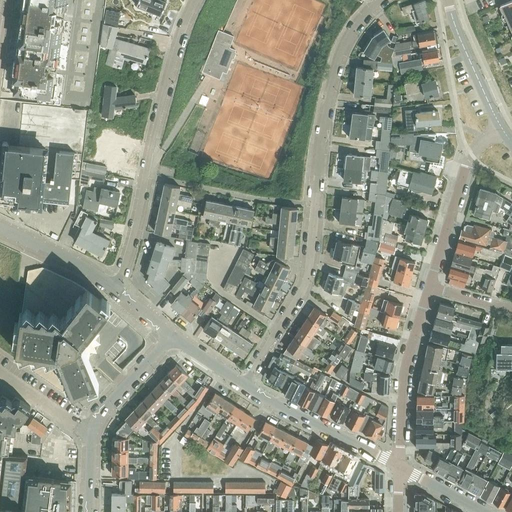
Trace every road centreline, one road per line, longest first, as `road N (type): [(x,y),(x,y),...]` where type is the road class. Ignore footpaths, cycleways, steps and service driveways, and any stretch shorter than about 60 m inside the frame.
road 1 (residential): [(379,0),(353,28),(332,76),(306,276),(244,383)]
road 2 (residential): [(115,288),(134,253),(161,111),(197,0)]
road 3 (residential): [(431,290),(471,154),(500,128)]
road 4 (residential): [(399,463),(405,380),(431,290)]
road 5 (residential): [(399,463),(244,383)]
road 6 (secondary): [(500,128),(449,0)]
road 7 (residential): [(90,437),(98,416),(172,334)]
road 8 (residential): [(115,288),(0,229)]
